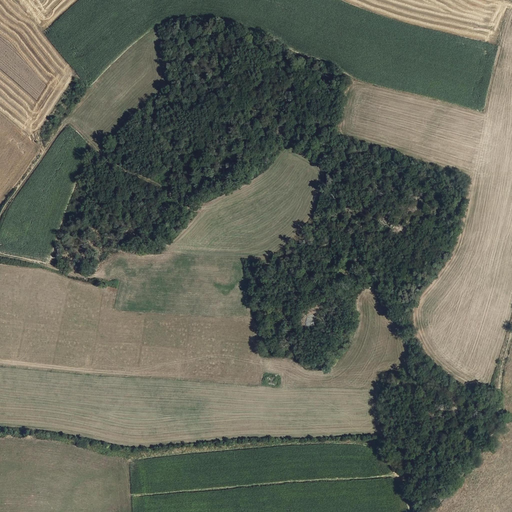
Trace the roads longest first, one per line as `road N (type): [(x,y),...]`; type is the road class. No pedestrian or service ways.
road 1 (track): [(0,218),(66,122),(113,162),(199,212),(167,252)]
road 2 (track): [(511,332),(494,430),(431,511)]
